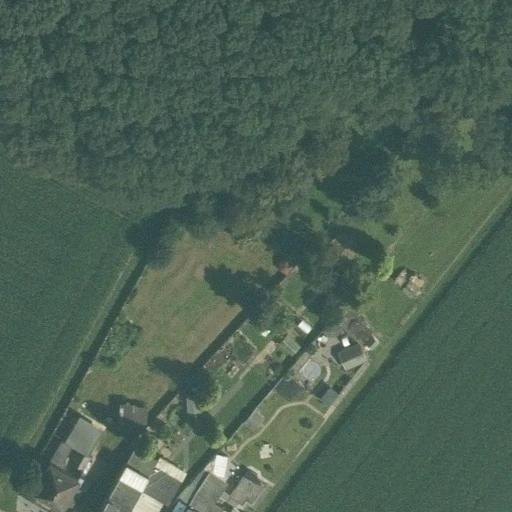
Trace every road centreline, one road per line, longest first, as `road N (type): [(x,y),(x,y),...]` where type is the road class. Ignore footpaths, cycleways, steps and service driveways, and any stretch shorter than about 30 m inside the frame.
road 1 (track): [(409,0),(166,199),(0,499)]
road 2 (track): [(163,204),(0,109)]
